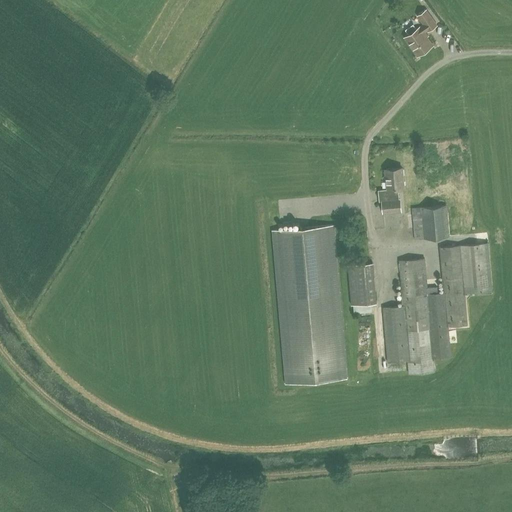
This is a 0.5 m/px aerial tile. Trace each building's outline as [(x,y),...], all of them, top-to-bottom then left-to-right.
[(418,54),(426,49),(432,45),(423,31),(428,28),(429,29),(436,24),(426,10),(419,15),(425,23),(420,27),(419,26),(405,36),(418,54)] [(395,56),(379,32),(370,38),(381,55),(373,60),(378,68),(395,56)] [(407,82),(395,70),(373,95),(385,106),(407,82)] [(389,196),(399,195),(399,187),(404,187),(402,167),(386,168),(388,188),(389,196)] [(400,198),(382,200),(383,212),(401,210),(400,198)] [(414,238),(449,236),(447,205),(411,208),(414,238)] [(285,383),(346,378),(333,224),(272,229),(285,383)] [(488,242),(460,245),(464,293),(492,291),(488,242)] [(460,245),(440,247),(443,286),(448,326),(467,324),(464,293),(460,245)] [(425,257),(399,259),(403,305),(407,360),(408,374),(434,372),(433,357),(428,286),(425,257)] [(373,261),(348,263),(351,304),(376,302),(373,261)] [(448,327),(444,291),(438,292),(438,285),(428,286),(433,357),(451,356),(448,327)] [(403,305),(383,307),(387,362),(407,360),(403,305)]
